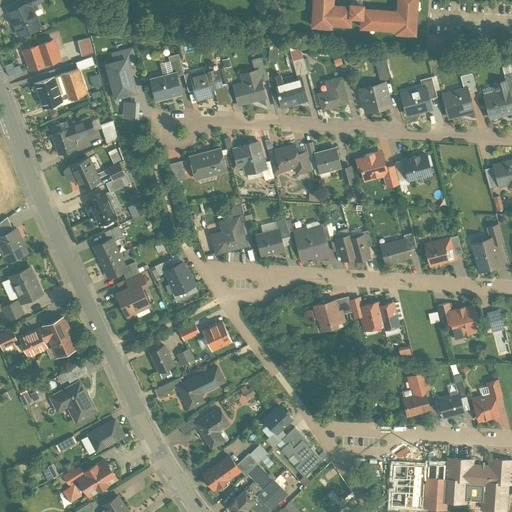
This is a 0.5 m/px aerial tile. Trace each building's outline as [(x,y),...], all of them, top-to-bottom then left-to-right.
[(315,0),(315,14),(313,14),(313,25),(323,26),(323,23),(334,23),(334,22),(341,23),(341,24),(351,25),(351,16),(362,17),(361,27),(370,27),(370,26),(387,27),(387,28),(405,30),(405,33),(415,33),(416,22),(414,22),(416,0),(417,0),(398,0),(398,2),(401,3),(401,13),(363,11),(363,5),(357,4),(351,4),(351,9),(330,7),(330,0),(315,0)] [(27,2),(9,11),(14,21),(20,34),(20,35),(40,26),(36,16),(34,17),(30,6),(28,2),(27,2)] [(90,37),(78,40),(82,55),(94,52),(90,37)] [(448,39),(429,37),(428,49),(447,50),(448,39)] [(54,39),(39,44),(46,63),(60,58),(54,39)] [(39,44),(24,50),(31,69),(46,63),(39,44)] [(133,47),(111,53),(113,60),(127,56),(130,66),(138,64),(133,47)] [(113,60),(105,63),(115,98),(137,92),(130,66),(127,56),(113,60)] [(93,57),(78,61),(79,67),(94,63),(93,57)] [(303,57),(293,60),(297,76),(308,73),(303,57)] [(180,58),(170,61),(173,74),(177,73),(178,75),(184,74),(180,58)] [(386,59),(376,61),(381,81),(391,78),(386,59)] [(268,79),(263,60),(253,63),(255,70),(258,69),(261,81),(268,79)] [(12,63),(5,66),(9,76),(17,73),(14,67),(12,63)] [(14,67),(17,73),(22,71),(20,65),(14,67)] [(79,68),(62,74),(70,98),(87,93),(79,68)] [(209,72),(191,77),(191,75),(195,92),(201,91),(203,97),(212,95),(211,88),(222,85),(218,68),(209,71),(209,72)] [(348,68),(342,70),(345,81),(350,79),(348,68)] [(255,70),(246,73),(248,81),(234,85),(239,103),(249,101),(249,100),(264,96),(264,97),(265,97),(261,81),(258,69),(255,70)] [(472,72),(461,75),(464,88),(468,88),(469,92),(477,90),(472,72)] [(173,74),(162,77),(163,79),(155,81),(157,90),(155,90),(158,98),(181,92),(179,84),(180,84),(178,75),(177,73),(173,74)] [(98,74),(91,76),(94,87),(101,85),(98,74)] [(54,76),(36,83),(44,107),(62,101),(54,76)] [(432,76),(420,79),(423,88),(426,87),(429,99),(437,96),(432,76)] [(301,77),(283,82),(284,85),(277,86),(277,84),(276,84),(282,106),(307,99),(301,77)] [(342,77),(329,80),(332,90),(319,93),(323,109),(348,102),(342,77)] [(504,81),(502,79),(500,80),(498,82),(497,82),(500,92),(484,96),(490,117),(511,111),(511,102),(510,93),(506,80),(504,81)] [(385,82),(360,88),(366,111),(391,105),(385,82)] [(414,93),(403,95),(403,93),(402,93),(407,114),(432,108),(429,99),(426,87),(423,88),(413,90),(414,93)] [(464,88),(451,92),(452,95),(445,97),(444,94),(443,94),(449,117),(474,110),(469,92),(468,88),(464,88)] [(69,127),(53,133),(59,153),(77,148),(73,138),(96,131),(91,118),(69,126),(69,127)] [(113,120),(101,124),(107,142),(118,137),(113,120)] [(231,138),(225,140),(228,152),(234,151),(233,149),(234,149),(231,138)] [(259,141),(240,146),(240,147),(234,149),(233,149),(234,151),(238,165),(244,164),(247,172),(262,168),(265,167),(264,162),(261,151),(261,150),(259,141)] [(313,141),(306,143),(308,152),(309,155),(315,153),(316,153),(313,141)] [(308,152),(297,155),(295,145),(291,146),(290,145),(286,146),(285,147),(276,150),(278,155),(276,157),(278,162),(279,163),(280,164),(283,164),(284,168),(295,165),(297,173),(312,169),(309,155),(308,152)] [(316,153),(315,153),(320,171),(341,166),(336,147),(336,148),(324,151),(324,150),(316,153)] [(221,148),(190,156),(196,178),(197,178),(197,176),(216,170),(217,172),(227,170),(221,148)] [(366,156),(357,159),(359,170),(362,169),(365,178),(383,173),(388,172),(386,167),(383,154),(374,156),(373,152),(365,155),(366,156)] [(427,153),(419,155),(411,157),(403,160),(408,177),(408,179),(432,173),(427,153)] [(89,157),(72,165),(73,165),(66,168),(65,170),(68,177),(71,178),(72,178),(73,179),(77,180),(79,179),(83,187),(100,180),(99,177),(97,174),(89,157)] [(182,160),(170,163),(177,181),(187,178),(182,160)] [(403,160),(395,163),(395,165),(399,180),(408,177),(403,160)] [(270,161),(264,162),(265,167),(262,168),(265,180),(275,177),(274,173),(272,166),(270,161)] [(511,161),(509,162),(509,161),(494,165),(495,168),(499,185),(508,183),(509,185),(511,183),(511,161)] [(120,162),(108,168),(114,180),(121,176),(125,175),(120,162)] [(280,164),(272,166),(274,173),(284,171),(284,168),(283,164),(280,164)] [(395,165),(386,167),(388,172),(383,173),(386,186),(400,183),(399,180),(395,165)] [(352,167),(344,169),(347,182),(355,180),(352,167)] [(495,168),(485,171),(490,188),(499,185),(495,168)] [(129,182),(125,175),(121,176),(125,184),(129,182)] [(114,180),(106,183),(110,191),(125,185),(125,184),(121,176),(114,180)] [(105,192),(89,200),(100,224),(116,216),(105,192)] [(500,196),(494,198),(497,210),(503,208),(500,196)] [(242,203),(230,206),(233,218),(235,223),(240,222),(246,220),(242,203)] [(499,223),(487,227),(490,238),(493,237),(495,243),(504,241),(496,213),(499,223)] [(8,216),(0,222),(0,234),(0,235),(13,229),(8,216)] [(235,223),(233,218),(221,221),(224,231),(212,234),(217,252),(246,244),(240,222),(235,223)] [(285,218),(276,220),(279,229),(281,237),(290,235),(289,229),(285,218)] [(326,222),(320,223),(321,228),(322,228),(325,240),(331,239),(330,235),(326,222)] [(118,225),(105,231),(108,239),(112,238),(113,241),(124,236),(118,225)] [(321,228),(305,233),(304,227),(296,230),(295,230),(298,240),(302,257),(316,253),(317,258),(329,255),(325,240),(322,228),(321,228)] [(0,235),(0,245),(7,261),(27,252),(16,228),(13,229),(0,235)] [(295,228),(289,229),(290,235),(292,242),(298,240),(295,230),(296,230),(295,228)] [(279,229),(257,235),(262,255),(284,249),(281,237),(279,229)] [(368,229),(362,231),(363,235),(363,234),(366,246),(372,244),(368,229)] [(413,232),(404,234),(405,238),(406,238),(409,249),(417,247),(413,232)] [(337,233),(330,235),(331,239),(334,251),(340,249),(337,237),(338,237),(337,233)] [(338,237),(337,237),(340,249),(343,259),(355,255),(351,238),(350,234),(338,237)] [(363,235),(351,238),(355,255),(356,259),(369,256),(366,246),(363,234),(363,235)] [(458,234),(450,237),(451,242),(444,244),(448,260),(449,260),(456,258),(455,254),(463,252),(458,234)] [(433,246),(426,247),(427,250),(426,252),(427,257),(429,258),(430,261),(431,264),(431,265),(433,266),(442,264),(444,260),(447,259),(448,260),(444,244),(451,242),(450,237),(432,241),(433,246)] [(490,238),(481,240),(482,245),(474,247),(480,269),(500,264),(495,243),(493,237),(490,238)] [(108,239),(95,246),(102,261),(119,253),(113,241),(112,238),(108,239)] [(405,238),(381,244),(386,263),(410,256),(409,249),(406,238),(405,238)] [(119,253),(102,261),(109,276),(123,270),(126,269),(125,266),(119,253)] [(135,261),(125,266),(126,269),(123,270),(127,278),(140,272),(135,261)] [(182,261),(166,269),(166,272),(175,292),(173,293),(176,301),(189,295),(185,289),(194,284),(194,283),(188,268),(186,269),(182,261)] [(31,267),(11,276),(22,302),(39,294),(35,285),(38,283),(31,267)] [(142,274),(127,281),(130,289),(141,285),(142,288),(147,286),(142,274)] [(130,289),(118,295),(128,318),(137,313),(136,310),(149,304),(142,288),(141,285),(130,289)] [(348,295),(336,299),(339,310),(342,309),(343,313),(352,311),(348,295)] [(18,299),(2,307),(8,319),(24,312),(18,299)] [(336,299),(314,304),(317,317),(320,319),(323,329),(333,326),(332,323),(345,320),(343,313),(342,309),(339,310),(336,299)] [(378,301),(360,306),(365,326),(372,324),(373,327),(383,324),(379,305),(378,301)] [(393,302),(379,305),(383,324),(384,328),(398,325),(393,302)] [(450,302),(437,305),(442,322),(449,320),(447,312),(452,311),(450,302)] [(466,305),(455,308),(455,310),(452,311),(447,312),(449,320),(453,323),(453,325),(452,327),(453,330),(455,331),(456,334),(463,332),(464,334),(471,332),(470,330),(476,329),(474,319),(476,315),(474,305),(467,307),(466,305)] [(499,310),(488,312),(492,331),(503,328),(499,310)] [(64,317),(44,326),(50,340),(57,354),(57,355),(77,346),(64,317)] [(222,321),(203,330),(211,349),(231,340),(222,321)] [(194,323),(180,329),(184,339),(199,333),(194,323)] [(44,326),(22,336),(30,355),(48,347),(45,342),(50,340),(44,326)] [(12,329),(0,333),(0,341),(3,348),(18,341),(12,329)] [(410,344),(400,346),(402,355),(412,353),(410,344)] [(165,345),(150,351),(159,371),(174,364),(165,345)] [(188,349),(182,351),(186,358),(186,360),(192,357),(188,349)] [(182,351),(177,354),(180,361),(186,358),(182,351)] [(82,362),(64,371),(69,379),(70,382),(88,372),(82,362)] [(183,382),(178,385),(178,386),(189,408),(199,403),(197,399),(198,398),(197,397),(195,395),(225,380),(217,365),(183,382)] [(61,383),(69,379),(64,371),(57,375),(61,383)] [(426,372),(418,374),(422,389),(424,389),(430,387),(426,372)] [(418,374),(409,376),(413,394),(424,391),(424,389),(422,389),(418,374)] [(37,376),(29,381),(32,386),(40,381),(37,376)] [(180,377),(167,383),(170,389),(178,386),(178,385),(183,382),(180,377)] [(498,379),(486,382),(489,394),(493,393),(494,397),(503,395),(498,379)] [(80,380),(61,391),(52,396),(52,395),(51,396),(59,410),(68,405),(77,421),(96,411),(87,394),(86,394),(80,381),(80,380)] [(462,380),(455,382),(459,395),(460,397),(467,395),(462,380)] [(167,383),(155,388),(158,396),(170,390),(170,389),(167,383)] [(36,390),(31,393),(34,400),(39,397),(36,390)] [(413,394),(404,397),(408,415),(429,409),(424,391),(413,394)] [(27,392),(20,395),(24,404),(32,400),(27,392)] [(489,394),(474,398),(479,419),(481,418),(483,419),(488,418),(490,416),(499,414),(494,397),(493,393),(489,394)] [(452,395),(439,399),(444,416),(463,410),(460,397),(459,395),(452,397),(452,395)] [(279,405),(264,419),(277,432),(292,418),(279,405)] [(196,422),(198,425),(212,447),(221,441),(214,432),(229,422),(219,407),(196,422)] [(193,417),(179,426),(185,434),(198,425),(196,422),(193,417)] [(115,419),(89,433),(97,449),(124,435),(115,419)] [(74,434),(56,444),(60,451),(78,441),(74,434)] [(302,439),(293,447),(288,442),(281,449),(289,457),(293,453),(300,461),(295,466),(304,476),(322,459),(310,446),(309,447),(302,439)] [(249,452),(237,464),(240,469),(245,474),(247,472),(258,462),(249,452)] [(230,455),(204,473),(214,488),(240,469),(237,464),(230,455)] [(489,466),(472,464),(473,459),(449,457),(447,478),(427,477),(425,507),(441,508),(442,501),(456,502),(456,499),(466,499),(467,484),(473,484),(475,486),(477,484),(484,485),(482,508),(497,509),(497,506),(506,507),(508,483),(511,483),(511,459),(490,458),(489,466)] [(105,459),(97,464),(96,463),(86,470),(86,471),(84,472),(78,476),(79,477),(82,483),(85,487),(90,495),(117,477),(105,459)] [(258,462),(247,472),(255,480),(255,479),(258,482),(268,472),(258,462)] [(52,464),(42,469),(48,480),(58,475),(52,464)] [(80,465),(64,474),(70,483),(73,481),(79,477),(78,476),(84,472),(80,465)] [(248,486),(228,506),(233,511),(267,511),(288,492),(268,472),(258,482),(255,479),(255,480),(248,486)] [(244,476),(235,484),(240,488),(248,480),(244,476)] [(72,486),(65,490),(71,500),(81,494),(78,490),(83,488),(84,488),(85,487),(82,483),(81,484),(81,485),(77,488),(73,481),(70,483),(72,486)] [(129,511),(118,495),(104,505),(108,511),(129,511)] [(92,511),(87,503),(73,511),(92,511)]
